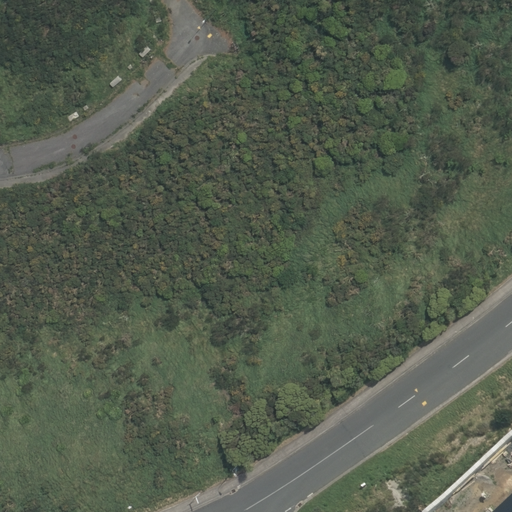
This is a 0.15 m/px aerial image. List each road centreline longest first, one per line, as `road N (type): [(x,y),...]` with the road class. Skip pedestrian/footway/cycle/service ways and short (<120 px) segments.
road 1 (residential): [(249,511),(511,325)]
road 2 (residential): [(192,36),(113,125),(52,158),(0,167)]
